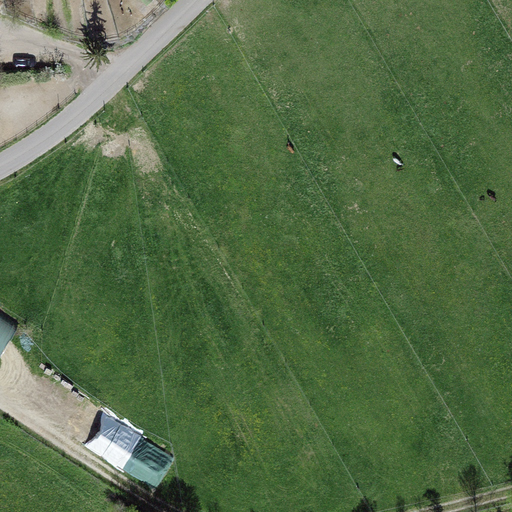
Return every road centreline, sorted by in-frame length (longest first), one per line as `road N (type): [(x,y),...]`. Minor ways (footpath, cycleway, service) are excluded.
road 1 (unclassified): [(199,0),(72,117),(0,167)]
road 2 (track): [(0,403),(172,511)]
